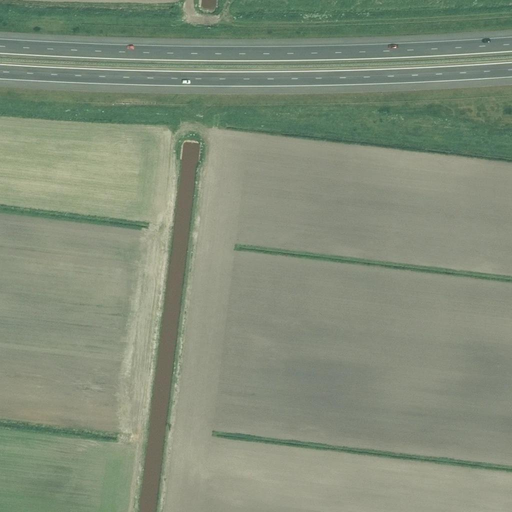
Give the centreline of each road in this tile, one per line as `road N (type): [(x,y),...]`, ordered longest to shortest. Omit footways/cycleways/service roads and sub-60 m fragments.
road 1 (motorway): [(511,45),(265,54),(0,46)]
road 2 (motorway): [(0,72),(269,79),(511,70)]
